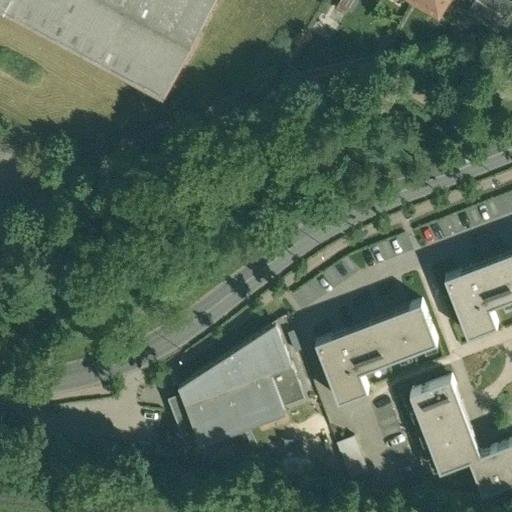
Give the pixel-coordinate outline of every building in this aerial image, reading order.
[(214,0),(0,0),(0,4),(165,93),(214,0)] [(338,0),(336,5),(345,12),(352,0),(338,0)] [(446,0),(421,0),(440,11),(446,0)] [(511,8),(511,0),(474,0),(468,11),(499,30),(511,8)] [(50,161),(40,155),(35,164),(46,169),(50,161)] [(511,245),(445,271),(469,333),(498,322),(491,303),(511,294),(511,245)] [(422,295),(310,332),(334,403),(372,390),(365,370),(439,346),(422,295)] [(308,395),(276,315),(178,379),(184,391),(169,395),(185,439),(201,434),(203,440),(288,409),(285,402),(308,395)] [(451,367),(405,384),(434,464),(469,451),(482,487),(511,476),(511,431),(479,443),(451,367)] [(341,440),(355,475),(371,469),(358,434),(341,440)]
